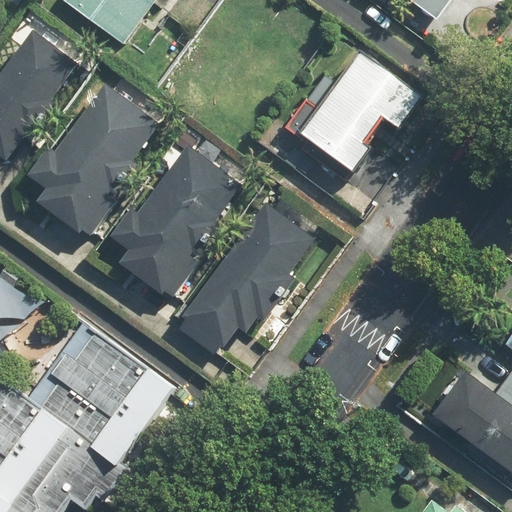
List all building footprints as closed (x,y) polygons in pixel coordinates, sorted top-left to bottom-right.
[(71,0),(127,42),(159,0),(71,0)] [(403,0),(442,28),(461,0),(403,0)] [(0,155),(4,149),(19,160),(93,57),(49,25),(0,94),(0,155)] [(377,50),(350,86),(331,73),(293,125),(312,138),(318,130),(371,169),(391,141),(381,134),(400,108),(418,120),(437,94),(377,50)] [(130,195),(123,190),(174,118),(119,79),(71,147),(65,142),(42,174),(59,186),(49,200),(100,237),(130,195)] [(125,236),(134,242),(142,248),(132,263),(179,294),(258,177),(202,140),(152,215),(143,209),(125,236)] [(251,322),(261,328),(328,234),(280,200),(188,328),(227,356),(251,322)] [(0,349),(0,511),(14,511),(40,476),(73,500),(165,372),(70,305),(26,368),(0,349)] [(511,375),(505,385),(479,366),(447,409),(511,458),(511,375)] [(473,511),(446,492),(432,511),(473,511)]
